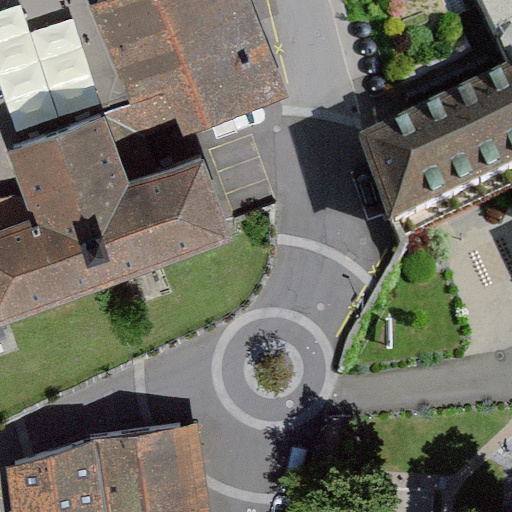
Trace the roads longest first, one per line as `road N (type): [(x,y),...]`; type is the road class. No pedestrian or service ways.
road 1 (unclassified): [(300,0),(322,105),(323,199),(310,276)]
road 2 (unclassified): [(249,487),(310,381),(310,276)]
road 3 (unclassified): [(310,276),(234,359),(163,402)]
road 4 (unclassified): [(0,453),(163,402)]
road 5 (unclassified): [(163,402),(221,431),(249,487)]
